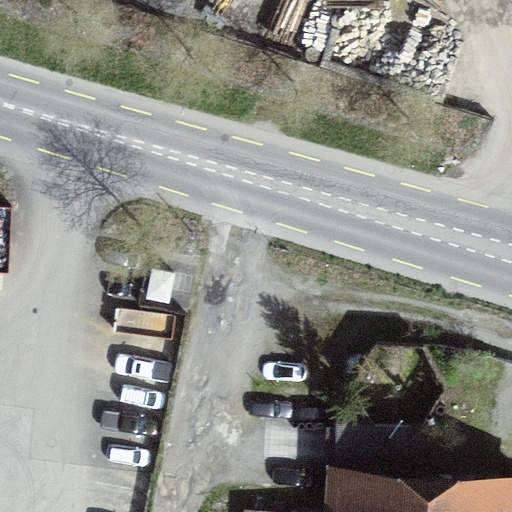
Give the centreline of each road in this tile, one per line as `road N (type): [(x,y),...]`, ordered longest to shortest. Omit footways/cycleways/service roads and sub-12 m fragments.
road 1 (primary): [(0,96),(511,255)]
road 2 (track): [(88,124),(0,452)]
